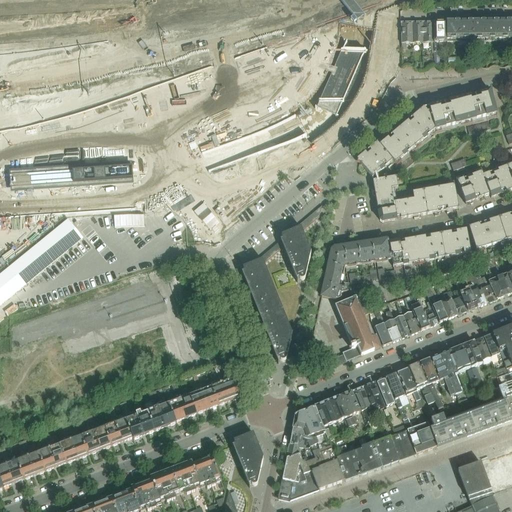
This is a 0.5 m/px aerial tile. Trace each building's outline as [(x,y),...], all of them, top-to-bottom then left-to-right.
[(352,23),(373,41),(379,35),(358,17),(352,23)] [(511,22),(499,23),(499,44),(501,44),(501,42),(511,42),(511,22)] [(444,23),(434,24),(434,53),(434,57),(439,57),(439,44),(444,44),(444,23)] [(460,23),(459,23),(446,23),(446,44),(449,44),(449,42),(459,42),(459,44),(460,44),(460,23)] [(473,23),(460,23),(460,44),(462,44),(462,42),(473,42),(473,44),(473,23)] [(486,23),(473,23),(473,44),(475,44),(475,42),(485,42),(485,44),(486,44),(486,23)] [(499,23),(486,23),(486,44),(488,44),(488,42),(499,42),(499,44),(499,23)] [(412,44),(412,24),(401,24),(401,44),(402,44),(402,51),(405,51),(405,44),(412,44)] [(423,24),(412,24),(412,44),(423,44),(423,24)] [(434,24),(423,24),(423,44),(431,44),(431,51),(432,51),(432,53),(434,53),(434,24)] [(496,115),(490,92),(424,110),(380,146),(394,165),(435,132),(496,115)] [(488,123),(467,129),(469,136),(490,131),(488,123)] [(377,143),(377,144),(357,161),(372,179),(386,167),(388,170),(394,164),(380,147),(380,146),(377,143)] [(464,160),(450,165),(453,172),(467,167),(464,160)] [(132,163),(9,172),(11,194),(133,185),(132,163)] [(511,165),(490,174),(489,172),(489,171),(482,173),(472,177),(473,179),(467,181),(468,183),(465,184),(464,180),(457,182),(465,205),(490,196),(491,199),(506,194),(507,196),(510,195),(509,192),(511,191),(511,165)] [(396,178),(373,182),(374,189),(371,190),(372,197),(375,196),(380,222),(382,223),(396,221),(393,204),(391,190),(398,189),(396,178)] [(414,201),(410,201),(393,204),(396,221),(413,218),(414,220),(421,219),(420,217),(434,214),(435,217),(438,217),(438,213),(458,210),(454,186),(413,194),(414,201)] [(322,207),(290,233),(301,229),(302,233),(319,219),(322,207)] [(511,214),(492,221),(491,218),(488,219),(489,222),(469,229),(476,251),(511,239),(511,214)] [(0,306),(83,239),(68,220),(0,275),(0,306)] [(167,240),(167,228),(142,229),(143,241),(167,240)] [(311,254),(302,233),(301,229),(290,233),(281,237),(283,240),(280,242),(283,250),(297,284),(298,284),(297,281),(299,280),(300,281),(301,282),(303,282),(303,281),(304,280),(305,279),(311,254)] [(404,242),(398,243),(393,244),(397,267),(471,254),(466,231),(451,233),(450,230),(447,231),(447,234),(425,238),(425,235),(421,235),(422,238),(408,241),(407,238),(403,239),(404,242)] [(332,252),(326,279),(339,282),(342,266),(374,262),(391,259),(393,268),(397,267),(393,244),(389,244),(389,241),(334,250),(332,252)] [(263,266),(283,250),(280,242),(252,265),(261,262),(263,266)] [(486,277),(497,302),(511,295),(511,288),(507,277),(501,280),(499,275),(500,274),(494,260),(492,261),(492,259),(482,263),(486,275),(486,277)] [(286,361),(292,335),(263,266),(261,262),(252,265),(243,269),(244,272),(241,274),(274,356),(274,357),(275,359),(276,361),(277,362),(278,365),(279,365),(277,362),(280,361),(280,362),(282,363),(283,363),(285,362),(286,361)] [(413,277),(411,269),(404,271),(406,278),(413,277)] [(377,271),(379,281),(396,278),(395,271),(384,273),(384,270),(377,271)] [(377,281),(375,271),(369,272),(370,275),(356,278),(355,274),(348,275),(350,285),(377,281)] [(474,276),(473,272),(472,271),(463,275),(465,280),(474,276)] [(468,286),(478,309),(487,306),(475,278),(474,276),(465,280),(468,286)] [(475,278),(487,306),(497,302),(486,277),(480,279),(479,276),(475,278)] [(326,279),(324,285),(321,298),(337,302),(339,294),(346,292),(345,288),(340,289),(337,288),(337,287),(339,282),(326,279)] [(458,289),(461,296),(468,313),(478,309),(468,286),(458,289)] [(364,289),(356,292),(354,294),(355,300),(334,309),(352,351),(353,351),(357,349),(361,357),(380,349),(375,338),(373,339),(363,317),(369,314),(364,289)] [(449,321),(442,304),(437,307),(430,290),(429,290),(429,289),(425,291),(433,309),(439,324),(449,321)] [(446,303),(442,304),(449,321),(457,317),(451,301),(447,292),(443,294),(446,303)] [(451,299),(458,318),(468,313),(461,296),(453,300),(452,298),(453,298),(451,292),(448,293),(450,299),(451,299)] [(404,300),(408,310),(408,311),(411,310),(413,309),(410,303),(418,300),(416,295),(408,298),(404,299),(404,300)] [(433,309),(423,313),(430,328),(439,324),(433,309)] [(412,314),(411,310),(408,311),(409,315),(403,318),(411,336),(420,333),(412,314)] [(430,328),(423,313),(422,310),(412,314),(420,333),(430,328)] [(390,323),(385,325),(392,344),(402,340),(394,321),(393,317),(390,312),(386,313),(390,323)] [(382,348),(392,344),(385,325),(380,313),(377,314),(378,318),(376,319),(379,327),(374,329),(382,348)] [(411,336),(403,318),(401,314),(397,316),(399,319),(394,321),(402,340),(411,336)] [(511,327),(491,336),(501,358),(502,360),(507,374),(511,371),(511,327)] [(502,360),(501,358),(491,336),(482,340),(488,353),(489,356),(492,361),(498,359),(499,361),(502,360)] [(482,340),(473,344),(479,357),(484,355),(485,357),(489,356),(488,353),(482,340)] [(473,344),(462,348),(478,386),(482,384),(476,369),(474,370),(473,368),(482,365),(479,357),(473,344)] [(473,388),(478,386),(462,348),(451,353),(459,374),(468,370),(469,372),(466,373),(473,388)] [(344,357),(347,363),(361,357),(357,349),(353,351),(343,355),(344,357)] [(449,353),(440,357),(455,393),(456,395),(463,392),(457,377),(454,378),(452,379),(452,377),(458,374),(449,353)] [(344,357),(324,365),(325,369),(326,371),(347,363),(344,357)] [(430,361),(439,382),(441,387),(445,385),(443,381),(445,380),(446,381),(445,382),(450,395),(455,393),(440,357),(430,361)] [(419,366),(434,402),(439,400),(433,387),(432,387),(431,385),(439,382),(430,361),(419,366)] [(419,366),(408,370),(416,391),(425,388),(426,390),(423,391),(429,404),(434,402),(419,366)] [(222,380),(217,368),(214,369),(219,382),(222,380)] [(420,399),(416,391),(408,370),(397,375),(406,396),(411,394),(415,401),(420,399)] [(404,397),(396,375),(385,379),(397,409),(402,421),(406,419),(401,407),(398,400),(404,397)] [(511,388),(507,375),(497,379),(506,403),(511,418),(511,388)] [(201,389),(197,377),(193,378),(197,390),(201,389)] [(397,409),(385,379),(375,384),(385,409),(395,404),(397,409)] [(240,397),(233,381),(226,383),(225,380),(221,382),(226,394),(229,403),(238,400),(238,398),(240,397)] [(217,387),(212,390),(215,398),(219,407),(229,403),(226,394),(221,382),(216,383),(217,387)] [(373,384),(363,389),(371,409),(375,407),(377,412),(383,409),(373,384)] [(181,396),(176,385),(172,387),(176,398),(181,396)] [(208,411),(219,407),(215,398),(212,390),(205,392),(204,388),(199,390),(205,403),(208,411)] [(374,416),(371,409),(363,389),(353,393),(362,413),(366,411),(369,418),(374,416)] [(196,396),(190,398),(194,408),(197,415),(208,411),(205,403),(199,390),(194,392),(196,396)] [(352,393),(340,398),(352,427),(356,425),(353,419),(352,417),(360,413),(352,393)] [(187,419),(197,415),(194,408),(190,398),(184,400),(182,396),(178,398),(184,412),(187,419)] [(437,448),(511,420),(511,418),(506,403),(501,404),(498,397),(494,398),(496,404),(457,418),(455,412),(428,422),(437,448)] [(169,406),(173,417),(176,423),(187,419),(184,412),(178,398),(173,400),(175,404),(169,406)] [(352,427),(340,398),(328,403),(336,423),(345,419),(346,421),(344,422),(347,429),(352,427)] [(336,423),(328,403),(314,409),(323,428),(336,423)] [(176,423),(173,417),(169,406),(163,409),(162,405),(157,407),(163,421),(166,429),(176,425),(176,423)] [(153,413),(148,415),(153,426),(155,433),(166,429),(163,421),(157,407),(152,409),(153,413)] [(328,442),(325,441),(313,409),(306,412),(319,446),(328,442)] [(298,415),(305,431),(311,447),(305,448),(304,450),(305,451),(319,446),(306,412),(298,415)] [(145,437),(155,433),(153,426),(148,415),(142,417),(140,413),(136,415),(142,431),(145,437)] [(132,420),(127,423),(132,435),(134,441),(145,437),(142,431),(136,415),(131,417),(132,420)] [(296,416),(293,429),(305,431),(298,415),(296,416)] [(133,441),(134,441),(132,435),(127,423),(126,423),(126,422),(121,424),(120,421),(115,423),(121,440),(123,444),(132,440),(133,441)] [(111,428),(105,430),(111,444),(112,448),(123,444),(121,440),(115,423),(110,424),(111,428)] [(427,424),(407,431),(417,456),(437,449),(427,424)] [(98,429),(93,431),(102,452),(112,448),(111,444),(105,430),(99,432),(98,429)] [(311,447),(305,431),(293,429),(291,437),(305,440),(305,441),(306,441),(305,448),(311,447)] [(90,456),(102,452),(93,431),(89,433),(90,436),(83,439),(90,456)] [(398,438),(391,440),(399,462),(400,462),(417,456),(407,431),(397,435),(398,438)] [(385,440),(373,444),(382,469),(399,462),(390,438),(388,433),(383,435),(385,440)] [(263,459),(262,456),(261,454),(261,451),(261,448),(260,445),(258,442),(256,440),(253,434),(234,442),(235,446),(232,447),(236,456),(249,489),(250,489),(249,486),(251,485),(253,486),(254,487),(255,486),(257,485),(263,459)] [(291,437),(290,446),(298,445),(299,448),(300,453),(305,451),(304,450),(305,448),(306,441),(305,441),(305,440),(291,437)] [(74,438),(69,439),(74,452),(72,452),(73,454),(76,453),(77,456),(76,456),(78,461),(90,456),(83,439),(81,439),(75,441),(74,438)] [(66,445),(60,447),(67,465),(78,461),(76,456),(77,456),(76,453),(73,454),(72,452),(74,452),(69,439),(65,441),(66,445)] [(340,456),(335,458),(345,482),(382,469),(373,444),(373,443),(367,446),(365,439),(359,441),(361,448),(348,453),(346,446),(338,449),(340,454),(339,454),(340,456)] [(318,492),(345,482),(335,458),(328,443),(312,449),(316,460),(308,463),(315,483),(318,492)] [(287,458),(300,453),(299,448),(298,445),(290,446),(287,458)] [(67,465),(60,447),(55,449),(53,446),(49,447),(53,459),(52,460),(53,462),(55,461),(56,463),(55,464),(57,469),(67,465)] [(45,453),(39,455),(46,473),(57,469),(55,464),(56,463),(55,461),(53,462),(52,460),(53,459),(49,447),(43,449),(45,453)] [(511,452),(481,464),(492,494),(511,486),(511,452)] [(46,473),(39,455),(34,457),(32,453),(28,455),(33,467),(31,468),(32,470),(35,469),(36,471),(34,472),(36,477),(46,473)] [(287,459),(282,481),(292,483),(293,485),(289,503),(318,492),(315,483),(308,463),(304,453),(287,459)] [(25,481),(36,477),(34,472),(36,471),(35,469),(32,470),(31,468),(33,467),(28,455),(23,457),(25,461),(18,463),(25,481)] [(209,459),(201,462),(211,487),(216,485),(214,481),(219,479),(212,459),(211,460),(209,459)] [(11,462),(6,463),(11,475),(9,476),(10,478),(13,477),(13,479),(12,480),(14,485),(25,481),(18,463),(12,465),(11,462)] [(205,489),(211,487),(201,462),(191,466),(199,485),(199,486),(204,485),(205,489)] [(11,475),(6,463),(2,465),(3,469),(0,470),(0,480),(4,491),(3,489),(14,485),(12,480),(13,479),(13,477),(10,478),(9,476),(11,475)] [(491,494),(481,464),(458,472),(469,501),(491,494)] [(194,487),(199,485),(191,466),(190,466),(189,465),(181,468),(190,492),(195,490),(194,487)] [(185,494),(190,492),(181,468),(171,472),(179,492),(184,490),(185,494)] [(174,494),(179,492),(171,472),(161,475),(170,500),(176,498),(174,494)] [(166,502),(170,500),(161,475),(153,478),(153,480),(152,481),(159,500),(164,498),(166,502)] [(159,500),(152,481),(142,484),(151,509),(156,507),(154,503),(159,502),(159,500)] [(293,485),(282,482),(278,500),(289,503),(293,485)] [(146,511),(151,509),(142,484),(134,487),(133,489),(132,490),(133,491),(132,491),(139,509),(145,507),(146,511)] [(138,511),(139,511),(138,510),(139,509),(132,491),(121,495),(126,509),(127,508),(128,511),(126,511),(138,511)] [(237,511),(229,491),(223,511),(237,511)] [(235,493),(231,494),(235,505),(240,503),(235,493)] [(121,495),(111,499),(115,511),(126,511),(128,511),(127,508),(126,509),(121,495)] [(470,502),(472,507),(473,511),(499,511),(492,495),(470,502)] [(115,511),(111,499),(101,503),(104,511),(115,511)] [(104,511),(101,503),(91,507),(93,511),(104,511)]
